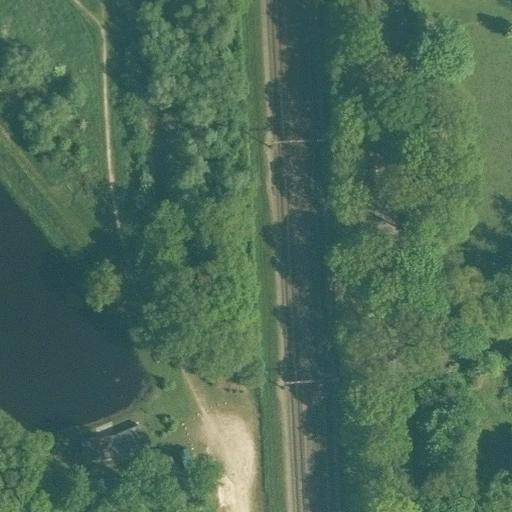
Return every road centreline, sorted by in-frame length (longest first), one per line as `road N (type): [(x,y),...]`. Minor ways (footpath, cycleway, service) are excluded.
road 1 (tertiary): [(399,511),(376,0)]
road 2 (track): [(511,327),(470,353),(366,385)]
road 3 (track): [(246,511),(232,442),(187,390)]
